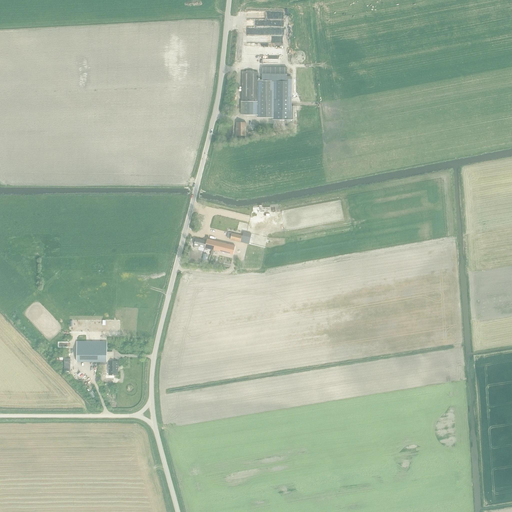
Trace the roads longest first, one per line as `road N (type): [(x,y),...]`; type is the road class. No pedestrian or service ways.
road 1 (unclassified): [(151,400),(154,352),(218,95),(228,0)]
road 2 (unclassified): [(0,415),(136,415)]
